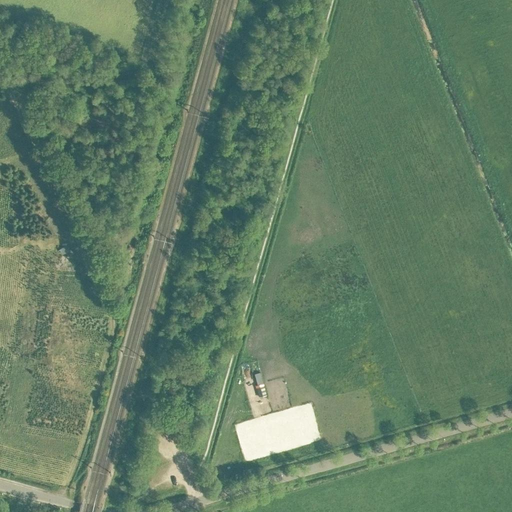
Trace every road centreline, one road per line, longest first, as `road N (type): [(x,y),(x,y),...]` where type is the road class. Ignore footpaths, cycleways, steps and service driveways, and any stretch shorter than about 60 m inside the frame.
road 1 (track): [(61,502),(120,305),(0,74)]
road 2 (tertiary): [(156,511),(511,412)]
road 3 (track): [(164,0),(150,49),(134,63),(4,84)]
